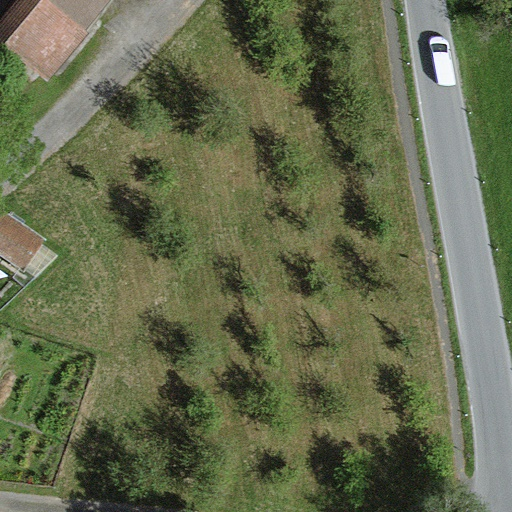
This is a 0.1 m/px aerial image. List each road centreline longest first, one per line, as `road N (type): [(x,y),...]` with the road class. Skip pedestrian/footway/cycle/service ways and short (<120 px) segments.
road 1 (unclassified): [(426,0),(502,511)]
road 2 (track): [(177,0),(0,177)]
